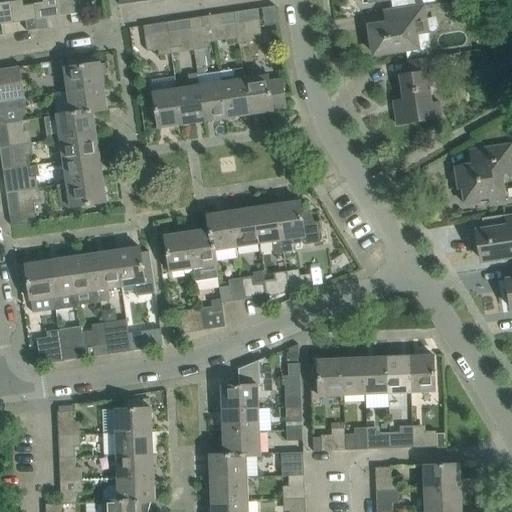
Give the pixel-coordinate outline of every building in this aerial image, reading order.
[(79,0),(55,0),(58,16),(82,13),(79,0)] [(34,4),(36,20),(46,18),(44,2),(34,4)] [(37,29),(36,20),(34,4),(21,6),(25,31),(37,29)] [(370,27),(374,54),(417,48),(415,35),(427,33),(423,7),(393,11),(394,23),(370,27)] [(216,41),(226,40),(222,14),(212,16),(216,41)] [(205,43),(216,41),(212,16),(201,17),(205,43)] [(262,34),(259,19),(248,20),(250,36),(262,34)] [(167,22),(170,48),(181,46),(177,21),(167,22)] [(147,52),(170,48),(167,22),(143,26),(147,52)] [(442,118),(439,102),(431,103),(427,72),(434,71),(432,58),(427,59),(407,62),(409,74),(399,76),(404,108),(394,109),(397,124),(442,118)] [(105,63),(100,64),(100,63),(64,68),(67,91),(104,86),(102,76),(105,76),(107,73),(105,63)] [(22,81),(20,66),(0,69),(0,101),(3,101),(3,102),(4,101),(23,98),(23,99),(25,98),(24,94),(22,81)] [(249,115),(244,79),(242,68),(233,69),(235,80),(222,82),(228,118),(249,115)] [(182,125),(205,122),(198,72),(187,74),(189,87),(177,89),(182,125)] [(222,82),(200,86),(199,72),(198,72),(205,122),(228,118),(222,82)] [(244,79),(249,115),(273,112),(272,109),(286,107),(282,80),(269,82),(268,75),(244,79)] [(93,112),(107,110),(104,86),(67,91),(71,114),(70,115),(92,111),(93,112)] [(158,129),(182,125),(177,89),(154,93),(158,129)] [(96,134),(93,112),(92,111),(70,115),(71,114),(56,116),(60,140),(96,134)] [(0,125),(0,136),(24,133),(22,121),(0,125)] [(24,133),(0,136),(0,147),(26,144),(24,133)] [(63,162),(100,157),(96,134),(60,140),(63,162)] [(501,174),(511,172),(511,153),(511,146),(482,150),(484,164),(456,168),(459,188),(463,188),(465,205),(490,201),(490,205),(505,203),(501,174)] [(27,156),(1,160),(3,170),(29,166),(27,156)] [(81,182),(103,179),(100,157),(63,162),(67,184),(81,182)] [(3,170),(4,181),(30,177),(29,166),(3,170)] [(67,184),(67,187),(70,207),(106,202),(103,179),(81,182),(67,184)] [(11,226),(36,222),(31,189),(7,192),(6,192),(11,226)] [(309,212),(301,213),(299,201),(276,204),(283,252),(293,251),(291,239),(304,237),(305,245),(319,243),(322,238),(320,222),(315,222),(309,212)] [(272,254),(283,252),(276,204),(253,207),(259,244),(270,243),(272,254)] [(237,248),(259,244),(253,207),(231,211),(237,248)] [(215,251),(237,248),(231,211),(207,214),(209,229),(210,229),(213,251),(215,251)] [(482,260),(496,258),(511,255),(511,213),(505,215),(507,227),(477,231),(482,260)] [(217,265),(215,251),(213,251),(210,229),(209,229),(187,232),(192,269),(217,265)] [(170,272),(192,269),(187,232),(165,235),(170,272)] [(149,251),(140,253),(139,247),(116,250),(121,287),(134,285),(136,297),(155,294),(149,251)] [(108,289),(121,287),(116,250),(93,254),(101,302),(109,301),(108,289)] [(91,303),(101,302),(93,254),(70,257),(78,306),(76,294),(90,292),(91,303)] [(56,310),(78,306),(70,257),(48,261),(53,297),(54,297),(56,310)] [(31,300),(53,297),(48,261),(25,264),(31,300)] [(301,291),(313,289),(310,274),(299,275),(301,291)] [(264,281),(267,296),(277,295),(275,279),(264,281)] [(256,298),(267,296),(264,281),(253,282),(256,298)] [(221,303),(222,303),(232,302),(230,286),(218,288),(221,303)] [(215,328),(225,327),(222,303),(221,303),(211,305),(215,328)] [(177,318),(179,334),(191,332),(188,316),(177,318)] [(151,322),(139,324),(138,318),(127,319),(127,325),(130,341),(153,338),(151,322)] [(130,341),(127,325),(116,327),(115,320),(104,322),(109,355),(131,351),(130,341)] [(86,358),(109,355),(104,322),(91,324),(92,331),(82,332),(86,358)] [(86,358),(82,332),(71,334),(70,327),(58,329),(63,361),(86,358)] [(31,366),(63,361),(58,329),(46,331),(47,338),(36,339),(39,355),(30,356),(31,366)] [(410,393),(415,393),(435,392),(433,355),(409,356),(410,393)] [(388,394),(410,393),(409,356),(386,357),(388,394)] [(365,394),(388,394),(386,357),(364,358),(365,394)] [(319,396),(342,395),(341,358),(318,359),(318,380),(310,381),(311,405),(319,404),(319,396)] [(342,395),(365,394),(364,358),(341,358),(342,395)] [(288,376),(300,375),(300,364),(288,364),(288,376)] [(259,408),(258,405),(257,385),(221,386),(222,410),(259,408)] [(285,407),(301,407),(301,396),(285,397),(285,407)] [(286,418),(302,417),(301,407),(285,407),(286,418)] [(103,434),(152,432),(151,408),(102,410),(103,434)] [(223,432),(260,431),(259,408),(222,410),(223,432)] [(79,422),(73,423),(73,411),(57,412),(58,435),(80,434),(79,422)] [(286,441),(303,440),(302,430),(286,430),(286,441)] [(246,454),(246,455),(261,454),(260,431),(223,432),(224,455),(246,454)] [(426,447),(437,447),(436,431),(425,431),(426,447)] [(116,456),(153,455),(152,432),(103,434),(104,455),(116,455),(116,456)] [(390,449),(401,448),(400,432),(390,433),(390,449)] [(379,449),(390,449),(390,433),(379,433),(379,449)] [(75,457),(75,447),(81,447),(80,434),(58,435),(59,458),(75,457)] [(345,450),(355,450),(355,434),(344,435),(345,450)] [(321,451),(333,451),(332,435),(321,435),(321,451)] [(272,464),(303,463),(303,452),(272,453),(272,464)] [(247,477),(246,455),(246,454),(224,455),(209,455),(210,478),(247,477)] [(117,479),(154,477),(153,455),(116,456),(117,479)] [(82,468),(76,468),(75,457),(59,458),(60,481),(82,480),(82,468)] [(424,489),(461,487),(460,464),(423,465),(424,489)] [(375,467),(375,479),(391,478),(391,467),(375,467)] [(288,486),(304,486),(304,475),(288,476),(288,486)] [(151,501),(155,501),(154,477),(117,479),(117,485),(109,486),(103,492),(103,501),(118,500),(119,502),(141,500),(140,502),(151,501)] [(211,501),(248,499),(247,477),(210,478),(211,501)] [(77,503),(77,492),(83,492),(82,480),(60,481),(61,503),(77,503)] [(425,511),(462,510),(461,487),(424,489),(425,511)] [(211,511),(248,511),(248,499),(211,501),(211,511)] [(147,511),(151,501),(140,502),(141,500),(119,502),(118,500),(103,501),(103,511),(147,511)] [(376,511),(392,511),(392,502),(376,503),(376,511)] [(61,504),(45,504),(45,511),(61,511),(61,503),(61,504)]
